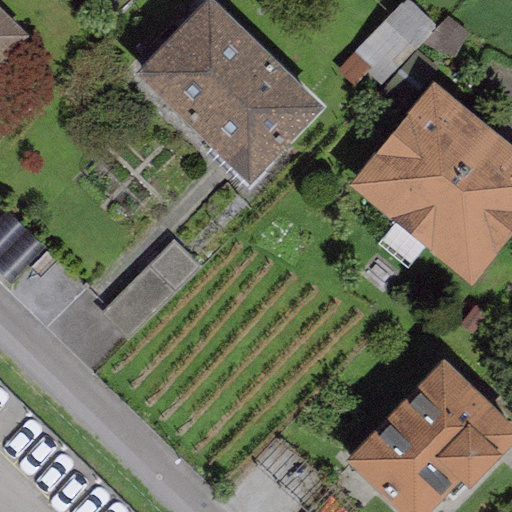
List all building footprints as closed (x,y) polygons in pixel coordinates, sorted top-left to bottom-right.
[(208,8),(136,85),(251,193),(324,116),(208,8)] [(0,69),(28,41),(0,14),(0,69)] [(511,247),(511,155),(432,90),(346,195),(472,296),(511,247)] [(180,256),(108,325),(133,351),(205,282),(180,256)] [(345,470),(389,511),(438,511),(458,491),(468,501),(511,454),(511,436),(441,369),(345,470)]
